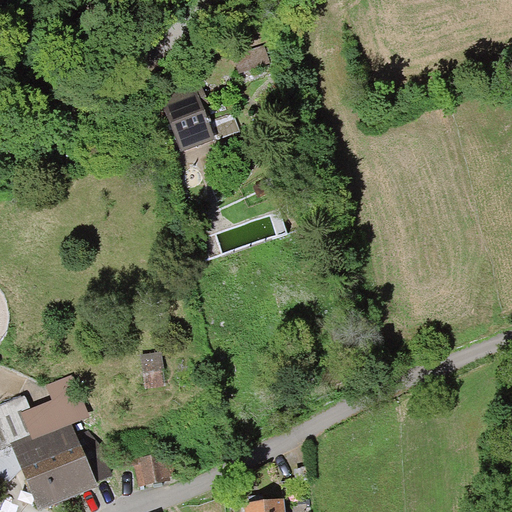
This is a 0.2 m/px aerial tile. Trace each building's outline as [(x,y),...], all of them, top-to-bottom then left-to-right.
[(182,154),(241,133),(227,96),(210,103),(202,81),(161,97),(166,111),(182,154)] [(143,387),(167,386),(165,355),(142,356),(143,387)] [(40,510),(96,487),(94,482),(110,477),(92,430),(81,435),(76,422),(92,416),(77,376),(53,385),(59,400),(31,411),(26,397),(0,406),(0,449),(13,444),(29,484),(40,510)] [(138,487),(179,478),(174,453),(132,462),(138,487)] [(286,511),(285,500),(261,503),(247,505),(248,511),(286,511)]
